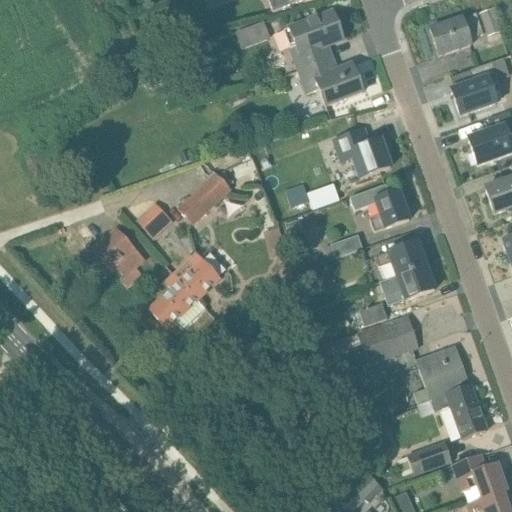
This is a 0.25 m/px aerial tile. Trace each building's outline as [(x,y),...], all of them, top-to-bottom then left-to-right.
[(308,0),(268,0),(267,0),(272,12),(291,5),(292,6),(308,0)] [(283,33),(298,73),(324,64),(319,51),(342,42),(332,14),(283,33)] [(471,46),(469,41),(483,36),(476,16),(429,31),(439,58),(471,46)] [(187,56),(174,59),(179,78),(191,75),(187,56)] [(470,73),(474,83),(450,92),(460,119),(498,105),(491,86),(500,84),(498,79),(505,77),(508,70),(505,61),(493,66),(493,64),(470,73)] [(324,64),(298,73),(307,96),(318,92),(325,109),(362,95),(352,67),(328,76),(324,64)] [(144,68),(144,85),(162,85),(162,68),(144,68)] [(231,109),(249,100),(245,92),(227,101),(231,109)] [(487,121),(492,133),(468,141),(477,168),(511,155),(511,145),(509,136),(511,135),(511,119),(510,113),(487,121)] [(359,181),(390,170),(380,142),(369,146),(363,132),(345,139),(333,143),(341,166),(352,162),(359,181)] [(192,146),(186,154),(192,158),(198,151),(192,146)] [(511,173),(511,180),(504,183),(485,190),(494,216),(511,209),(511,167),(510,168),(511,173)] [(215,176),(192,198),(177,211),(192,228),(207,214),(231,193),(215,176)] [(286,193),(290,208),(310,202),(305,187),(286,193)] [(384,232),(409,223),(399,194),(389,197),(385,187),(349,199),(354,214),(374,206),(379,218),(368,222),(373,235),(383,231),(384,232)] [(151,241),(170,223),(151,203),(132,222),(151,241)] [(92,252),(105,267),(122,285),(137,271),(144,263),(115,231),(92,252)] [(358,237),(331,248),(336,261),(363,250),(358,237)] [(511,237),(503,241),(511,267),(511,237)] [(391,266),(396,279),(425,268),(417,244),(374,260),(378,270),(391,266)] [(336,261),(331,248),(324,250),(329,263),(336,261)] [(196,259),(175,277),(198,301),(218,283),(196,259)] [(425,268),(396,279),(401,293),(388,297),(392,308),(434,292),(425,268)] [(206,310),(198,301),(175,277),(163,288),(169,294),(149,312),(166,330),(173,324),(182,333),(206,310)] [(382,306),(349,318),(354,332),(387,321),(382,306)] [(327,359),(328,358),(361,347),(368,367),(419,349),(408,319),(323,348),(327,359)] [(469,388),(455,350),(415,364),(425,392),(414,395),(418,408),(431,403),(469,388)] [(349,389),(353,381),(351,375),(339,379),(343,391),(349,389)] [(469,388),(431,403),(435,414),(450,408),(463,442),(486,434),(469,388)] [(393,450),(383,425),(365,432),(375,457),(393,450)] [(444,446),(407,459),(414,478),(451,465),(444,446)] [(485,470),(480,457),(451,468),(460,492),(475,486),(480,502),(507,493),(497,465),(485,470)] [(384,492),(370,478),(341,504),(348,511),(353,511),(363,504),(366,508),(384,492)] [(511,511),(511,506),(507,493),(480,502),(466,508),(467,511),(511,511)] [(401,495),(393,498),(397,511),(411,511),(410,508),(406,509),(401,495)]
